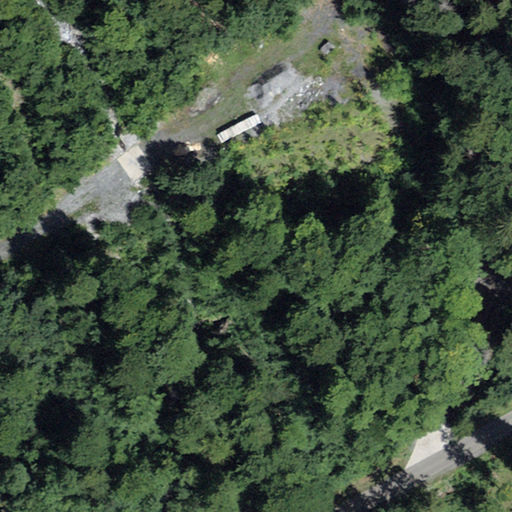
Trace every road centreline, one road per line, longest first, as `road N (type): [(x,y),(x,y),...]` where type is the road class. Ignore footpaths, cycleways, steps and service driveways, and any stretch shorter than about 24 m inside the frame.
road 1 (track): [(266,83),(0,250)]
road 2 (track): [(511,282),(481,370),(431,467)]
road 3 (unclassified): [(343,511),(511,420)]
